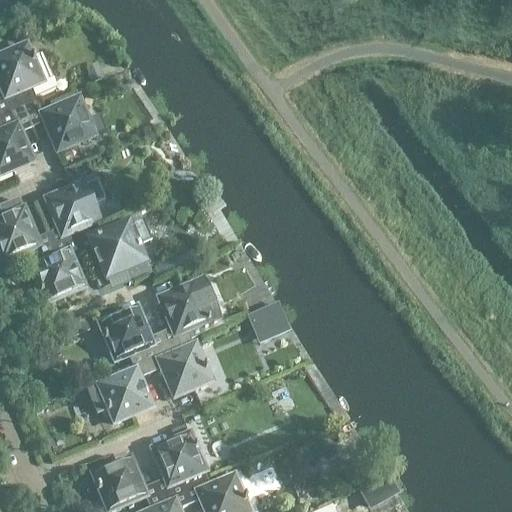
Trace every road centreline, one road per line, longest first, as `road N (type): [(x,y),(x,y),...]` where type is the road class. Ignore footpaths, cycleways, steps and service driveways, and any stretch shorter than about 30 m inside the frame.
road 1 (residential): [(35,483),(177,423)]
road 2 (residential): [(0,361),(140,304)]
